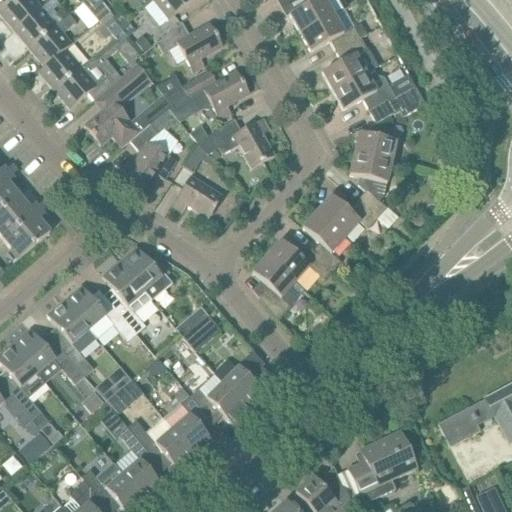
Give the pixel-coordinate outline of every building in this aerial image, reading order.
[(13,0),(0,11),(0,16),(13,32),(40,9),(31,0),(13,0)] [(0,0),(0,11),(13,0),(0,0)] [(87,0),(86,2),(81,6),(97,25),(103,20),(110,14),(98,0),(87,0)] [(157,0),(153,3),(168,22),(195,0),(157,0)] [(289,17),(299,36),(332,17),(322,0),(304,0),(308,6),(289,17)] [(13,32),(28,51),(55,28),(40,9),(13,32)] [(119,13),(112,19),(120,29),(127,22),(119,13)] [(28,51),(44,69),(65,51),(65,52),(72,47),(62,36),(76,24),(69,17),(55,28),(28,51)] [(329,44),(335,54),(360,40),(367,37),(360,26),(343,36),(332,17),(299,36),(310,55),(329,44)] [(120,29),(112,19),(103,27),(111,36),(120,29)] [(127,22),(120,29),(128,38),(135,32),(127,22)] [(182,25),(156,45),(162,55),(177,47),(193,76),(204,69),(200,62),(205,59),(222,49),(209,27),(189,38),(182,25)] [(105,40),(111,36),(103,27),(98,32),(105,40)] [(111,36),(114,39),(119,46),(128,38),(120,29),(111,36)] [(142,37),(135,43),(143,54),(150,48),(142,37)] [(322,76),(332,94),(365,76),(365,75),(378,68),(369,53),(368,54),(360,40),(335,54),(341,65),(322,76)] [(38,74),(54,93),(81,70),(65,52),(65,51),(44,69),(38,74)] [(81,70),(54,93),(70,112),(88,96),(94,104),(112,89),(116,86),(94,59),(81,70)] [(116,86),(112,89),(123,103),(148,81),(137,68),(116,86)] [(215,85),(209,75),(181,90),(164,100),(171,109),(172,109),(175,113),(194,102),(199,110),(209,112),(212,110),(219,123),(231,116),(226,109),(249,97),(236,74),(215,85)] [(365,76),(332,94),(343,113),(362,102),(368,113),(394,99),(384,79),(377,78),(369,83),(365,76)] [(162,98),(164,100),(181,90),(174,78),(155,88),(162,97),(162,98)] [(394,99),(368,113),(376,127),(399,114),(402,119),(424,106),(414,88),(394,99)] [(122,151),(150,128),(144,121),(135,120),(130,125),(116,108),(112,104),(105,110),(84,129),(100,148),(112,139),(122,151)] [(168,113),(161,119),(150,128),(157,137),(176,121),(168,113)] [(238,148),(241,154),(251,171),(274,159),(261,137),(269,133),(262,121),(245,131),(241,133),(232,138),(238,148)] [(207,158),(217,152),(225,147),(217,133),(196,147),(207,158)] [(358,136),(354,157),(391,165),(396,144),(358,136)] [(148,145),(137,160),(127,177),(149,191),(162,170),(169,174),(176,163),(148,145)] [(196,147),(182,169),(193,176),(202,162),(212,168),(214,165),(207,158),(196,147)] [(386,186),(391,165),(354,157),(349,178),(364,181),(362,189),(366,192),(356,203),(377,222),(387,211),(379,204),(383,199),(386,186)] [(190,179),(182,191),(171,208),(183,215),(187,208),(208,221),(222,199),(190,179)] [(0,184),(0,213),(18,198),(8,186),(4,189),(0,184)] [(29,210),(18,198),(0,213),(0,239),(3,243),(29,219),(25,214),(29,210)] [(377,222),(356,203),(347,213),(331,199),(316,215),(345,240),(359,224),(368,232),(373,227),(377,222)] [(330,256),(345,240),(316,215),(302,231),(319,246),(311,255),(332,273),(339,264),(330,256)] [(13,265),(13,266),(50,235),(39,222),(35,226),(29,219),(3,243),(18,260),(13,265)] [(332,273),(311,255),(303,264),(280,243),(266,260),(295,285),(309,269),(324,282),(332,273)] [(136,251),(119,265),(151,303),(172,286),(166,279),(162,274),(158,277),(152,269),(136,251)] [(295,285),(266,260),(252,276),(268,291),(259,302),(277,323),(290,310),(280,301),(295,285)] [(123,304),(115,311),(136,337),(145,329),(135,317),(151,303),(119,265),(102,280),(123,304)] [(155,266),(152,269),(158,277),(162,274),(166,279),(169,276),(161,266),(155,266)] [(81,289),(64,304),(96,342),(113,328),(127,345),(136,337),(115,311),(103,298),(95,305),(81,289)] [(96,342),(64,304),(47,319),(73,350),(64,357),(84,380),(93,372),(79,356),(96,342)] [(182,340),(208,319),(201,310),(175,331),(182,340)] [(195,356),(221,334),(208,319),(182,340),(189,348),(195,356)] [(482,329),(477,320),(468,325),(474,334),(482,329)] [(30,333),(13,347),(37,376),(54,361),(30,333)] [(176,360),(189,348),(182,340),(168,351),(176,360)] [(37,376),(13,347),(0,357),(0,367),(22,394),(14,401),(32,423),(41,416),(28,401),(46,386),(37,376)] [(264,368),(252,354),(237,369),(238,370),(222,385),(249,413),(265,397),(249,381),(264,368)] [(84,380),(64,357),(55,365),(74,387),(84,380)] [(198,392),(189,399),(211,426),(211,425),(210,424),(218,414),(233,429),(249,413),(222,385),(214,377),(198,392)] [(421,382),(407,384),(410,406),(424,404),(421,382)] [(102,384),(94,391),(105,404),(106,403),(113,397),(102,384)] [(511,386),(438,427),(450,450),(480,434),(477,428),(495,419),(509,445),(511,443),(511,386)] [(95,393),(85,402),(94,413),(105,404),(95,393)] [(105,404),(116,417),(129,407),(117,394),(113,397),(105,404)] [(180,407),(163,421),(172,432),(197,461),(214,447),(201,431),(209,424),(210,426),(211,426),(189,399),(182,406),(180,407)] [(30,433),(36,428),(32,423),(14,401),(5,408),(24,430),(26,428),(30,433)] [(197,461),(172,432),(163,421),(146,435),(153,443),(155,446),(155,447),(179,476),(197,461)] [(153,443),(146,435),(135,423),(127,430),(144,451),(153,443)] [(144,451),(127,430),(118,438),(128,450),(135,458),(144,451)] [(359,497),(360,497),(364,506),(395,492),(391,483),(416,471),(399,434),(360,453),(365,464),(348,472),(359,497)] [(39,436),(27,446),(38,459),(51,449),(39,436)] [(128,450),(111,464),(147,506),(164,492),(136,458),(135,458),(128,450)] [(111,464),(94,479),(103,489),(121,511),(139,511),(147,506),(111,464)] [(89,473),(80,480),(84,484),(94,496),(103,489),(94,479),(89,473)] [(351,511),(353,511),(347,499),(338,481),(321,489),(312,479),(295,496),(309,511),(351,511)] [(93,511),(92,510),(101,503),(94,496),(84,484),(71,495),(72,496),(69,498),(72,501),(63,509),(61,508),(63,511),(93,511)] [(505,511),(496,490),(478,498),(483,511),(505,511)]
